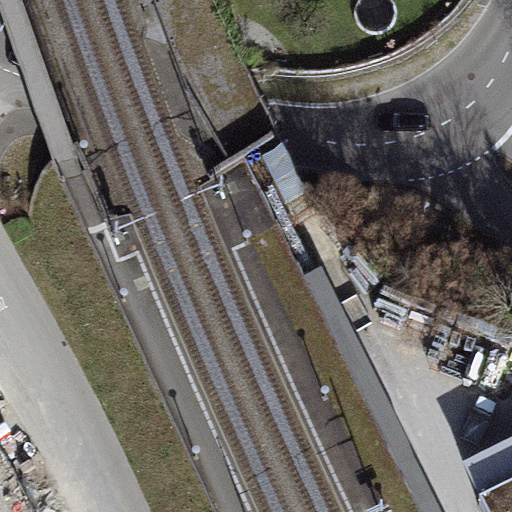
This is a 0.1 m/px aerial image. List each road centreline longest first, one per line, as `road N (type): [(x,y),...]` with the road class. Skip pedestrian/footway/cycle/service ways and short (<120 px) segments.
road 1 (secondary): [(0,33),(122,88),(279,140),(334,150),(378,147),(460,117)]
road 2 (residential): [(114,511),(0,322)]
